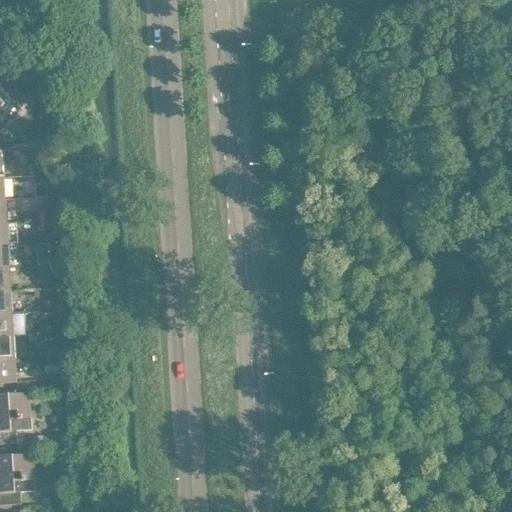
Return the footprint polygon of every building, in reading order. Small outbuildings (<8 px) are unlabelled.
[(7,97),(14,103),(21,95),(14,89),(7,97)] [(21,95),(14,103),(21,110),(28,101),(21,95)] [(34,166),(35,175),(46,175),(45,165),(34,166)] [(46,175),(35,175),(35,185),(46,184),(46,175)] [(37,211),(38,221),(49,220),(48,210),(37,211)] [(49,220),(38,221),(38,231),(49,230),(49,220)] [(50,244),(37,245),(38,264),(51,264),(50,244)] [(0,269),(9,268),(8,246),(0,246),(0,269)] [(0,291),(11,291),(9,268),(0,269),(0,291)] [(0,314),(12,314),(11,291),(0,291),(0,314)] [(54,302),(44,302),(44,312),(54,311),(54,302)] [(0,337),(14,337),(12,314),(0,314),(0,337)] [(55,321),(43,322),(43,335),(55,334),(55,321)] [(0,360),(15,359),(14,337),(0,337),(0,360)] [(45,348),(46,358),(57,357),(56,347),(45,348)] [(57,357),(46,358),(46,367),(57,367),(57,357)] [(15,359),(0,360),(0,383),(16,383),(15,359)] [(31,430),(29,394),(0,395),(0,444),(17,444),(17,430),(31,430)] [(44,437),(32,438),(32,450),(45,450),(44,437)] [(33,455),(0,457),(0,506),(21,505),(20,492),(35,491),(34,480),(33,455)]
